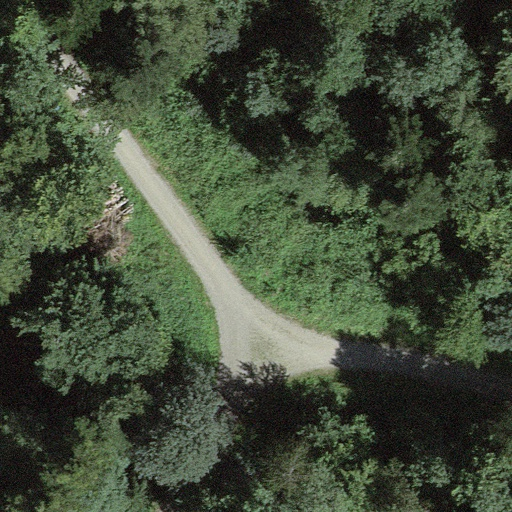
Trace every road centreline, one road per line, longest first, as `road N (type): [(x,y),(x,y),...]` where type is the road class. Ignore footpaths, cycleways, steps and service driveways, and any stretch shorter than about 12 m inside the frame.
road 1 (track): [(511,392),(326,342),(251,335),(168,511)]
road 2 (track): [(9,0),(251,335)]
road 3 (track): [(326,342),(439,511)]
